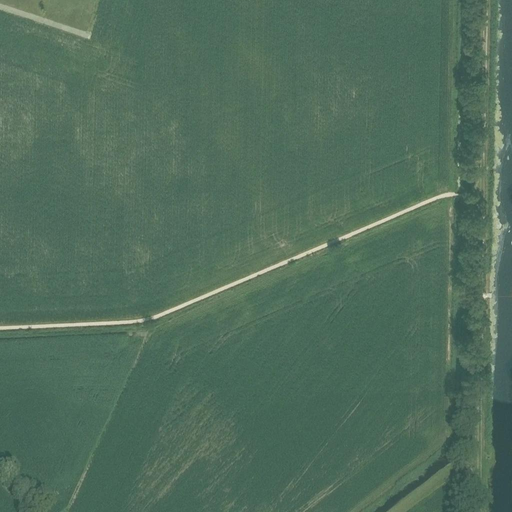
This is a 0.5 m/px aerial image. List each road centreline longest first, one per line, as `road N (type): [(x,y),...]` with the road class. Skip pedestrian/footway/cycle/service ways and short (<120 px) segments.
road 1 (track): [(482,296),(478,511)]
road 2 (track): [(485,0),(483,213)]
